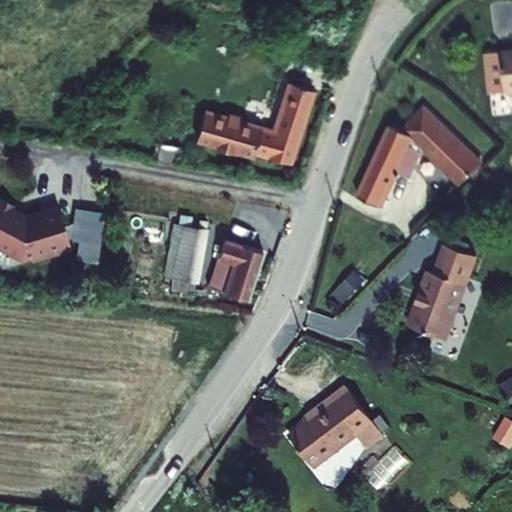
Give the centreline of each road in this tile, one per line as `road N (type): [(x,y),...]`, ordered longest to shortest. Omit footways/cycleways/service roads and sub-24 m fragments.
road 1 (tertiary): [(136,511),(265,328),(318,202)]
road 2 (residential): [(0,147),(318,202)]
road 3 (tertiary): [(318,202),(373,52),(411,0)]
